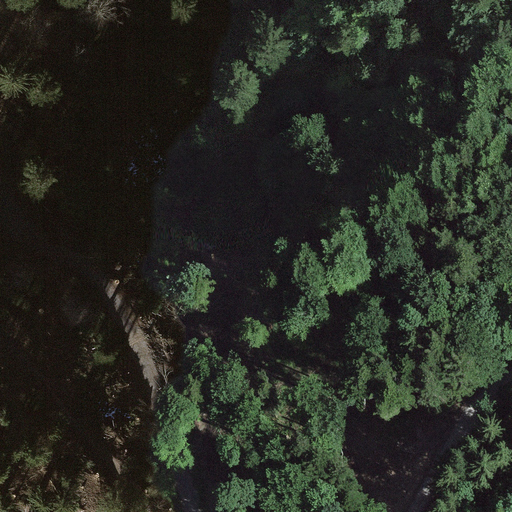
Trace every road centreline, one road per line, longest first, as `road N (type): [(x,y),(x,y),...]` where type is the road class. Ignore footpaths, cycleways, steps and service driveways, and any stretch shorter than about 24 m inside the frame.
road 1 (track): [(0,205),(102,285),(119,309),(191,511)]
road 2 (track): [(0,343),(46,384),(147,511)]
road 3 (track): [(414,511),(468,416),(511,376)]
